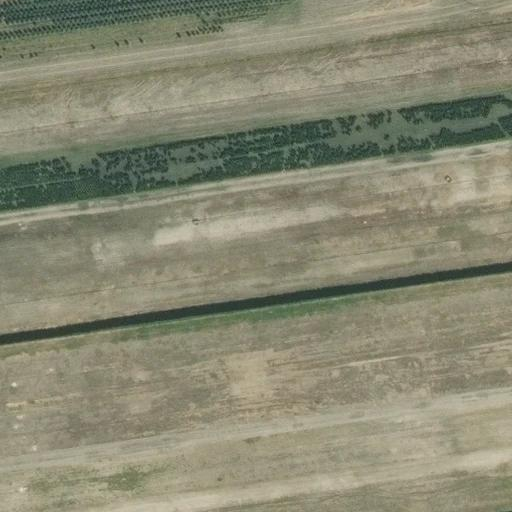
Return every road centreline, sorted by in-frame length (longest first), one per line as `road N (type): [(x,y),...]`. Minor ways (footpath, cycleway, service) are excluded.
road 1 (track): [(0,321),(511,250)]
road 2 (track): [(511,349),(0,420)]
road 3 (track): [(0,112),(511,42)]
road 4 (track): [(511,143),(0,213)]
road 5 (track): [(511,450),(73,511)]
